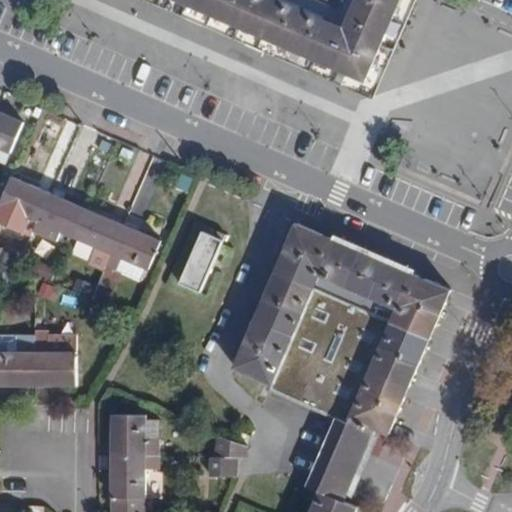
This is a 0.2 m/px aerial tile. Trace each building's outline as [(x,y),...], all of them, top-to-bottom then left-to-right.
[(150,0),(373,96),(415,0),(150,0)] [(0,147),(12,153),(25,122),(0,111),(0,147)] [(13,177),(1,205),(2,206),(23,215),(18,228),(18,229),(20,230),(33,235),(34,233),(51,194),(13,177)] [(51,194),(34,233),(58,243),(63,232),(75,237),(88,209),(51,194)] [(2,206),(0,211),(0,220),(18,228),(23,215),(2,206)] [(88,209),(75,237),(96,247),(89,263),(105,269),(106,267),(124,225),(88,209)] [(336,238),(297,222),(234,369),(271,385),(269,391),(337,419),(333,427),(371,443),(377,430),(391,436),(453,289),(415,272),(417,269),(338,234),(336,238)] [(124,225),(106,267),(117,272),(123,258),(150,269),(162,242),(124,225)] [(203,231),(180,283),(201,292),(224,240),(215,236),(203,231)] [(218,231),(215,236),(224,240),(226,235),(218,231)] [(123,258),(117,272),(144,283),(150,269),(123,258)] [(32,271),(53,279),(57,269),(36,260),(32,271)] [(37,334),(37,386),(78,386),(78,352),(49,352),(49,331),(37,331),(37,334)] [(0,352),(18,352),(18,335),(0,334),(0,352)] [(0,352),(0,385),(37,386),(37,334),(18,335),(18,352),(0,352)] [(423,429),(434,405),(418,397),(406,421),(423,429)] [(114,414),(113,456),(147,456),(147,415),(114,414)] [(345,486),(350,476),(356,478),(356,477),(371,443),(333,427),(319,461),(308,485),(321,491),(346,501),(351,489),(345,486)] [(218,434),(215,456),(238,456),(247,456),(251,448),(218,434)] [(113,456),(113,511),(146,511),(147,456),(113,456)] [(215,456),(214,456),(211,456),(211,476),(238,477),(238,456),(215,456)] [(356,478),(350,476),(345,486),(351,489),(356,478)] [(321,491),(312,511),(356,511),(358,507),(346,501),(321,491)]
